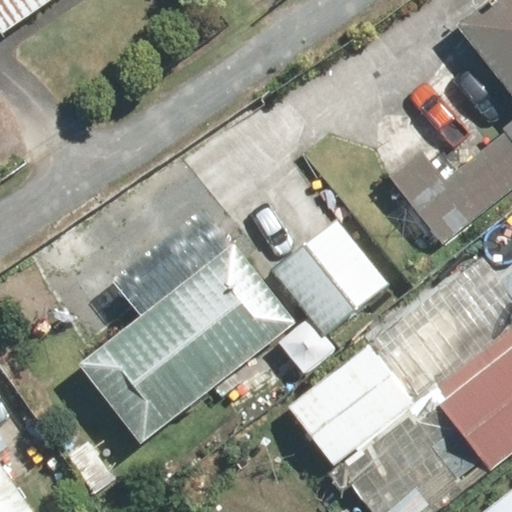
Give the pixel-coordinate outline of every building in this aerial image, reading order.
[(0,0),(0,28),(4,35),(55,0),(0,0)] [(421,151),(393,173),(448,241),(511,195),(511,0),(495,0),(465,24),(511,82),(511,126),(442,178),(421,151)] [(350,218),(277,274),(328,340),(401,283),(350,218)] [(240,247),(85,363),(136,430),(291,314),(240,247)] [(511,274),(499,286),(511,300),(511,336),(441,392),(500,467),(511,458),(511,274)] [(422,403),(375,345),(295,410),(343,468),(422,403)] [(0,511),(34,511),(0,462),(0,511)] [(511,511),(511,491),(485,511),(511,511)]
